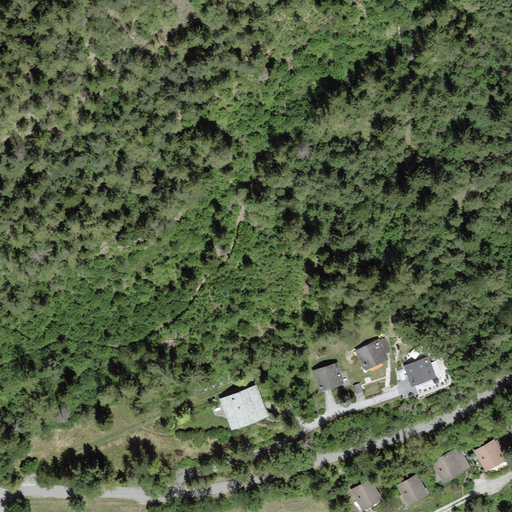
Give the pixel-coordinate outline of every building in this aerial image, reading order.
[(376,339),(351,348),(358,368),(383,359),(376,339)] [(422,357),(398,365),(404,384),(428,377),(422,357)] [(331,363),(307,369),(313,390),(337,383),(331,363)] [(252,385),(213,397),(224,428),(262,415),(252,385)] [(491,440),(469,451),(479,470),(501,459),(491,440)] [(457,447),(427,461),(437,482),(467,468),(457,447)] [(411,474),(391,484),(403,505),(422,495),(411,474)] [(366,479),(346,488),(356,510),(376,501),(366,479)]
